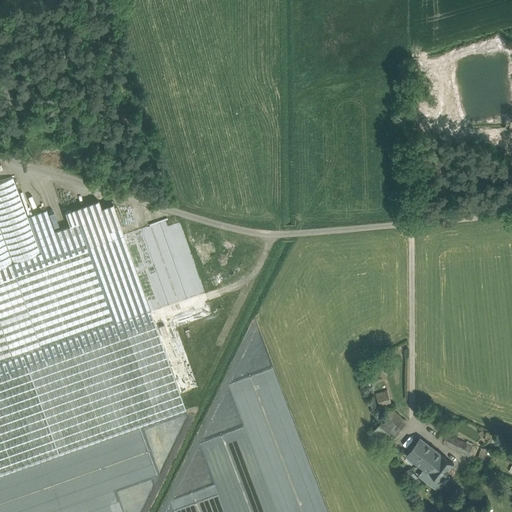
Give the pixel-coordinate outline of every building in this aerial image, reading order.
[(0,268),(41,254),(41,253),(28,217),(13,178),(0,182),(0,268)] [(98,201),(65,213),(70,227),(79,224),(87,248),(112,239),(109,231),(121,227),(113,204),(101,208),(98,201)] [(46,210),(28,217),(41,253),(59,247),(54,232),(46,210)] [(70,227),(54,232),(59,247),(41,253),(41,254),(0,268),(0,363),(13,358),(40,349),(114,323),(87,248),(79,224),(70,227)] [(387,353),(363,366),(372,382),(377,379),(371,369),(391,359),(387,353)] [(252,382),(260,379),(264,388),(277,383),(272,369),(250,378),(252,382)] [(259,407),(259,412),(249,412),(248,376),(225,388),(250,436),(246,438),(256,459),(246,464),(250,472),(234,472),(246,496),(280,495),(280,511),(323,511),(302,471),(294,471),(280,444),(280,424),(268,424),(268,425),(259,407)] [(387,389),(376,394),(383,408),(393,403),(387,389)] [(392,409),(374,430),(389,443),(406,424),(399,418),(401,416),(392,409)] [(451,429),(432,420),(426,434),(443,443),(448,434),(451,429)] [(426,443),(413,433),(401,449),(429,471),(442,455),(426,443)] [(448,434),(443,443),(442,445),(461,455),(466,443),(448,434)] [(480,447),(476,458),(483,460),(487,449),(480,447)] [(429,471),(428,472),(441,482),(454,465),(442,455),(429,471)] [(424,483),(418,477),(412,482),(418,488),(424,483)]
